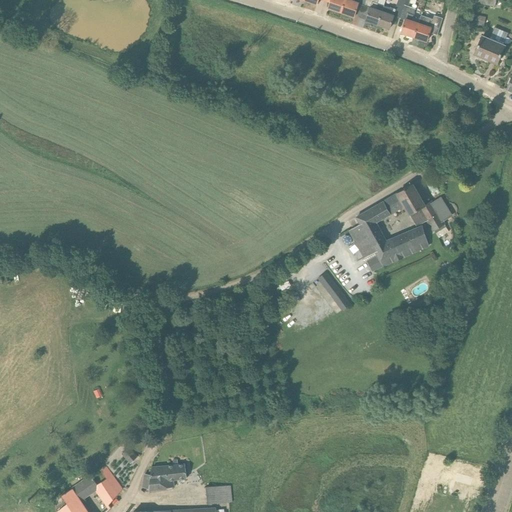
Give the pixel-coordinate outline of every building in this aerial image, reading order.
[(324,0),(324,1),(330,3),(328,8),(341,12),(345,0),(324,0)] [(360,17),(365,0),(345,0),(341,12),(354,17),(355,15),(360,17)] [(376,9),(379,0),(365,0),(360,17),(366,19),(365,21),(377,25),(382,11),(376,9)] [(400,18),(405,0),(398,0),(395,9),(390,8),(384,6),(382,11),(377,25),(390,29),(394,16),(400,18)] [(416,9),(408,6),(409,0),(405,0),(400,18),(405,20),(401,33),(414,37),(419,23),(412,20),(416,9)] [(485,17),(475,15),(473,24),(484,26),(485,17)] [(419,23),(414,37),(427,42),(431,28),(439,31),(443,18),(434,16),(432,21),(427,20),(425,25),(419,23)] [(505,46),(503,45),(508,33),(495,28),(489,39),(482,36),(475,54),(497,63),(505,46)] [(391,215),(404,207),(409,216),(409,215),(416,226),(427,220),(432,228),(441,222),(441,221),(452,214),(443,198),(434,203),(433,200),(424,205),(412,185),(356,217),(360,225),(349,231),(364,258),(375,252),(377,256),(367,261),(373,271),(383,266),(383,267),(389,265),(429,247),(420,227),(387,242),(377,223),(391,215)] [(317,279),(341,311),(350,304),(326,272),(317,279)] [(137,457),(130,450),(129,449),(123,455),(131,464),(137,457)] [(150,490),(174,487),(173,480),(186,479),(184,464),(178,465),(177,460),(173,461),(173,465),(152,467),(151,474),(145,474),(143,487),(149,489),(149,490),(150,490)] [(107,478),(97,485),(90,475),(72,487),(73,488),(62,496),(68,504),(57,511),(56,511),(88,511),(81,501),(99,489),(109,505),(123,490),(106,467),(101,470),(107,478)] [(234,502),(233,485),(209,485),(209,503),(234,502)]
